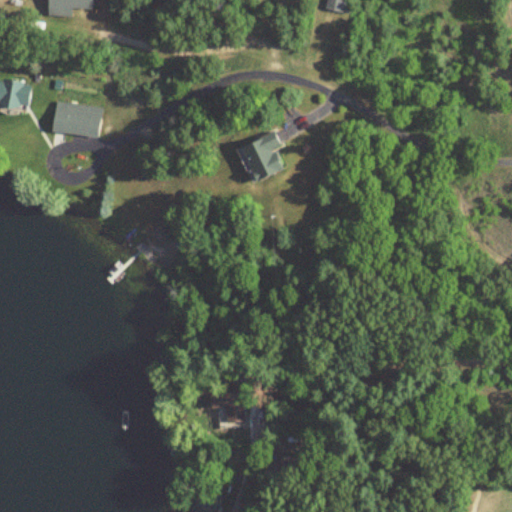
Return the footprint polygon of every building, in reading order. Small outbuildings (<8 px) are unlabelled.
[(89,0),(45,0),(44,16),(69,17),(69,8),(89,9),(89,0)] [(348,13),(350,0),(324,0),(323,9),(348,13)] [(27,84),(0,80),(0,105),(23,109),(27,84)] [(98,107),(54,102),(50,132),(95,138),(98,107)] [(237,147),(252,181),(278,170),(269,149),(278,145),(272,132),(237,147)] [(242,421),(242,392),(222,392),(222,421),(242,421)] [(299,449),(261,467),(268,484),(307,466),(299,449)]
